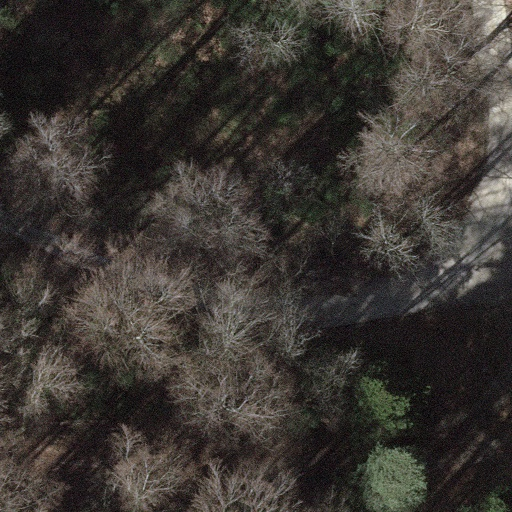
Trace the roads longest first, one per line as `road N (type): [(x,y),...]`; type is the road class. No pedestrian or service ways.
road 1 (track): [(483,0),(508,207),(455,263),(392,294),(322,302),(208,293),(66,244),(0,204)]
road 2 (track): [(511,394),(499,418),(452,443),(366,456),(137,474),(0,455)]
